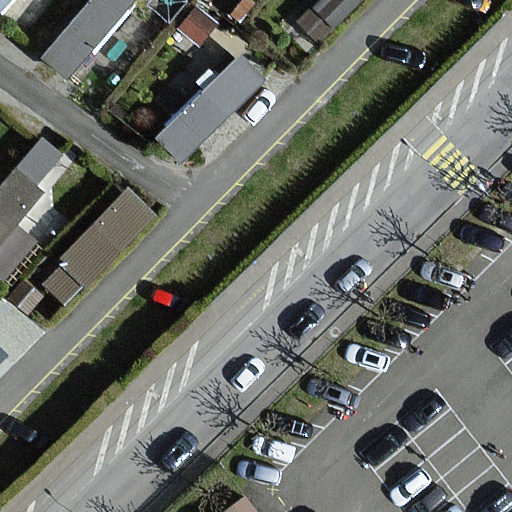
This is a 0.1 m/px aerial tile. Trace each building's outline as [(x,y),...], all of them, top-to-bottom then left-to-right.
[(0,0),(0,10),(9,0),(0,0)] [(133,0),(88,0),(36,61),(63,83),(133,0)] [(360,0),(316,0),(293,23),(315,45),(360,0)] [(215,26),(193,8),(175,29),(197,47),(215,26)] [(262,83),(236,56),(150,141),(176,167),(262,83)] [(59,157),(37,138),(10,171),(32,189),(59,157)] [(32,189),(10,171),(0,182),(0,242),(39,195),(32,189)] [(153,219),(124,190),(51,264),(56,269),(40,285),(62,307),(78,290),(80,292),(153,219)] [(40,299),(19,282),(5,300),(25,316),(40,299)] [(253,511),(243,499),(226,511),(253,511)]
